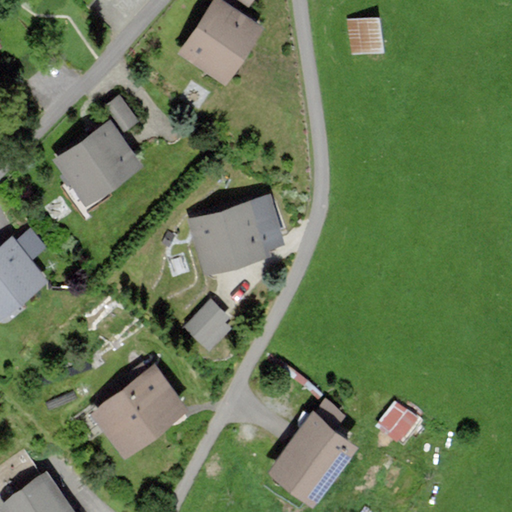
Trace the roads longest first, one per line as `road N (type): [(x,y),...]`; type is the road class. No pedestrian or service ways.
road 1 (residential): [(171,511),(281,305),(317,214),(321,168),(298,0)]
road 2 (residential): [(162,0),(0,167)]
